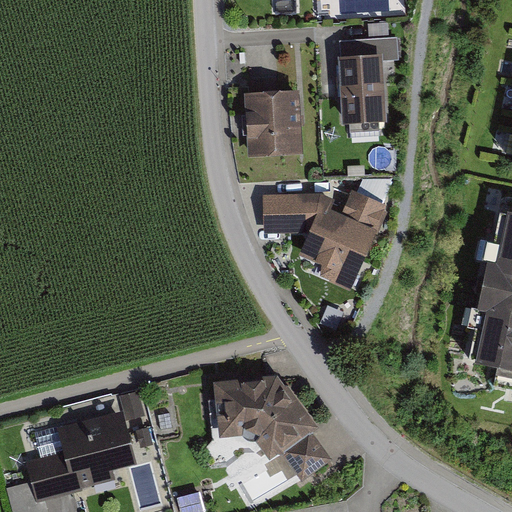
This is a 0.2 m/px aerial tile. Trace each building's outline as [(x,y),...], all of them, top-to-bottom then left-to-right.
[(341,63),(383,60),(383,64),(399,63),(398,41),(340,44),(341,63)] [(343,130),(387,128),(383,64),(383,60),(341,63),(339,63),(343,130)] [(306,91),(254,94),(257,158),(309,156),(306,91)] [(339,195),(298,200),(301,236),(318,234),(308,254),(326,264),(324,273),(360,290),(391,236),(380,231),(391,207),(360,191),(350,213),(340,211),(339,195)] [(511,221),(500,219),(469,367),(511,375),(511,221)] [(220,435),(243,433),(245,435),(246,437),(249,438),(251,439),(254,438),(256,438),(270,457),(278,451),(282,452),(283,451),(313,429),(320,424),(279,369),(214,375),(220,435)] [(65,454),(29,464),(40,503),(116,483),(113,470),(136,464),(120,405),(56,422),(65,454)] [(313,429),(283,451),(304,479),(334,457),(313,429)] [(178,496),(174,497),(178,511),(206,511),(208,511),(202,489),(200,490),(178,496)]
